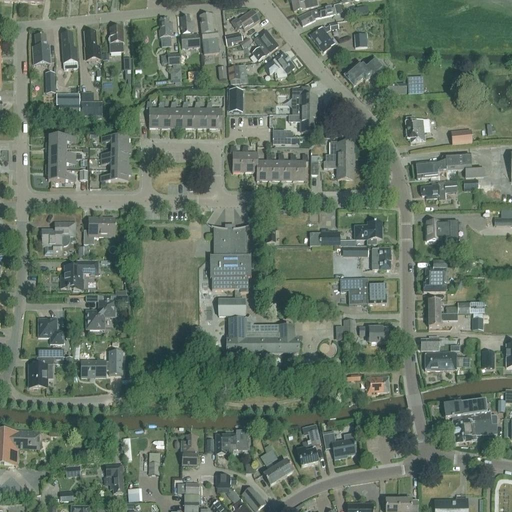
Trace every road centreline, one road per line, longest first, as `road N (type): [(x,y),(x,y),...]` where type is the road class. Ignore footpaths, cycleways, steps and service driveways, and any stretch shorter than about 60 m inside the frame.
road 1 (unclassified): [(20,28),(258,2)]
road 2 (unclassified): [(401,190),(379,138),(258,2)]
road 3 (residential): [(217,201),(349,201),(401,190)]
road 4 (residential): [(2,383),(15,352),(21,201)]
road 5 (residential): [(146,202),(146,149),(217,149),(217,201)]
road 6 (residential): [(21,201),(20,28)]
road 7 (tertiary): [(279,511),(328,484),(428,459)]
road 8 (unclassified): [(408,335),(401,190)]
road 9 (unclassified): [(428,459),(408,335)]
road 10 (residential): [(21,201),(146,202)]
road 11 (residential): [(120,397),(22,400),(2,383)]
